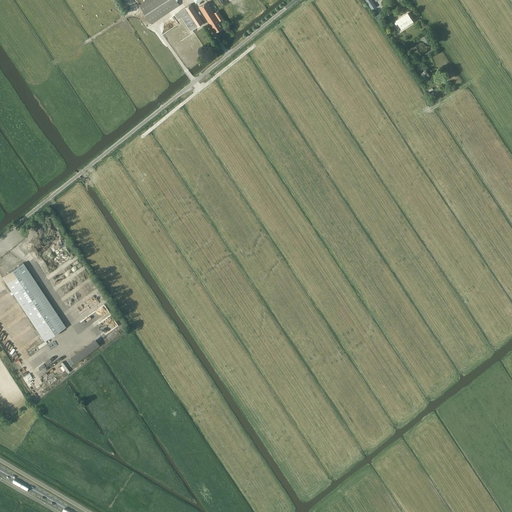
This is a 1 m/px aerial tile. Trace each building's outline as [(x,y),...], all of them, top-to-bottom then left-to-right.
[(148,0),(139,6),(151,23),(179,5),(175,0),(148,0)] [(375,7),(371,0),(364,0),(371,10),(375,7)] [(223,18),(218,11),(214,13),(207,2),(199,7),(215,32),(222,27),(218,21),(223,18)] [(191,31),(203,23),(191,4),(178,12),(179,12),(175,14),(178,19),(182,17),(191,31)] [(400,28),(412,20),(408,13),(395,21),(400,28)] [(45,341),(66,327),(24,263),(2,277),(45,341)] [(49,265),(38,272),(43,278),(53,271),(49,265)] [(95,339),(70,357),(75,364),(100,345),(95,339)] [(13,362),(16,366),(26,360),(24,356),(13,362)] [(23,367),(18,370),(29,386),(34,383),(23,367)]
